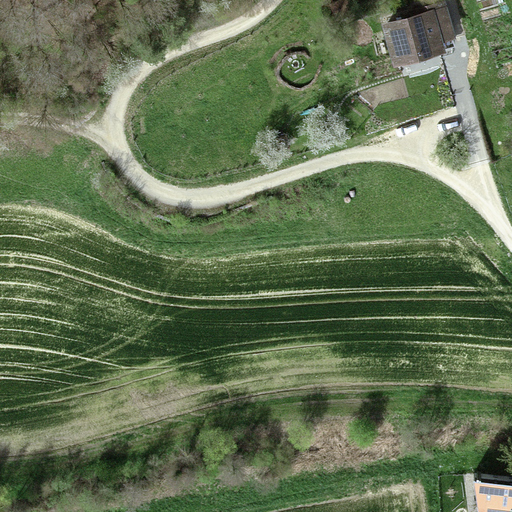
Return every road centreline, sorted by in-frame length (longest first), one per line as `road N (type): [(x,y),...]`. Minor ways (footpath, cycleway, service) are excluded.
road 1 (track): [(488,207),(423,159),(359,151),(207,197),(157,190),(122,154),(122,94),(156,57),(247,19),(272,0)]
road 2 (residential): [(511,238),(488,207),(455,66)]
